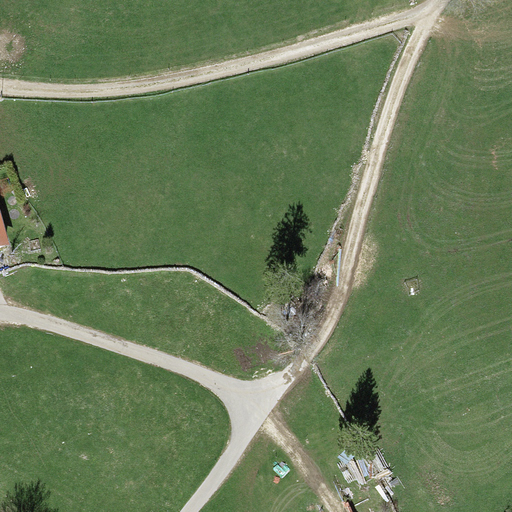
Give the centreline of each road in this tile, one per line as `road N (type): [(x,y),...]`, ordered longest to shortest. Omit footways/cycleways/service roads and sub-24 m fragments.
road 1 (track): [(258,405),(327,323),(400,78),(437,0)]
road 2 (track): [(0,89),(73,92),(175,81),(338,45),(426,13)]
road 3 (residential): [(187,511),(258,405),(169,363),(0,312)]
